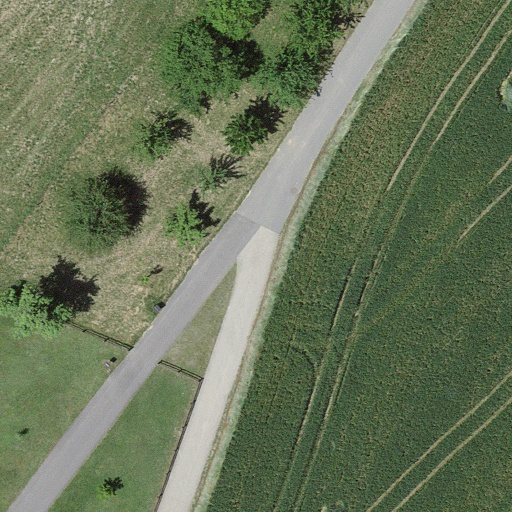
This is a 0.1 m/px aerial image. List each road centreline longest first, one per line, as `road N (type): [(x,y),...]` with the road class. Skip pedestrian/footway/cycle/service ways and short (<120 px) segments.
road 1 (track): [(180,511),(291,164),(402,0)]
road 2 (track): [(291,164),(27,511)]
